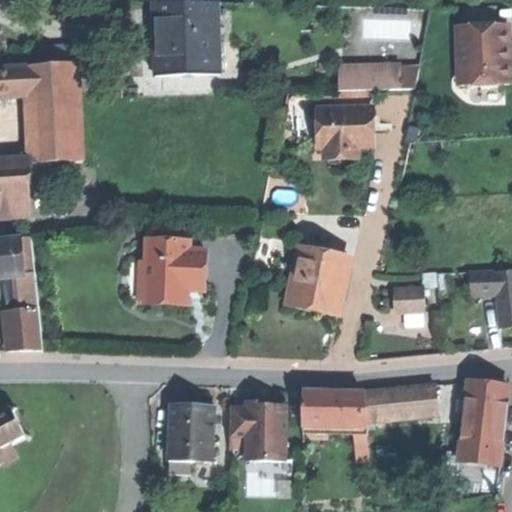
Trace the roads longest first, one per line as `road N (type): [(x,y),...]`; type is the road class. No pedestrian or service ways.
road 1 (residential): [(511,365),(363,376),(0,359)]
road 2 (unknown): [(363,376),(405,104)]
